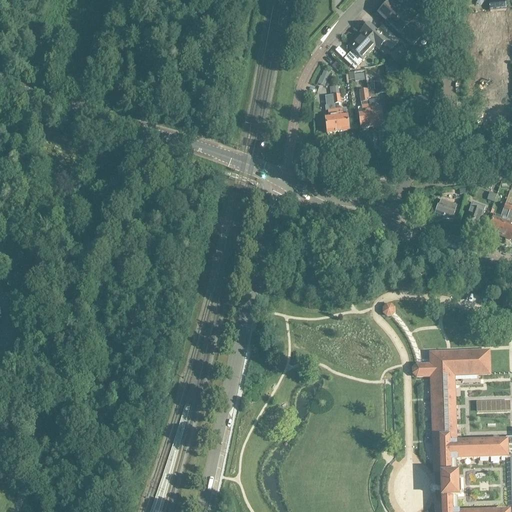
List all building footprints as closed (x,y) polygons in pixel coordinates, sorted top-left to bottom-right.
[(411,23),(418,16),(416,0),(391,0),(378,15),(379,15),(386,22),(385,23),(389,27),(390,26),(399,35),(400,35),(411,23)] [(504,0),(494,0),(488,1),(489,12),(506,10),(504,0)] [(419,15),(418,16),(411,23),(423,35),(431,26),(419,15)] [(423,35),(411,23),(400,35),(412,47),(423,35)] [(369,24),(360,33),(361,34),(375,47),(378,50),(382,46),(391,54),(401,44),(390,35),(386,40),(369,24)] [(361,34),(360,33),(360,34),(361,34),(349,48),(354,52),(350,56),(349,55),(344,60),(354,70),(375,48),(378,50),(375,47),(361,34)] [(501,76),(509,75),(508,61),(499,62),(501,76)] [(397,65),(385,67),(386,75),(398,73),(397,65)] [(384,83),(376,83),(374,83),(375,96),(385,95),(384,83)] [(335,108),(338,133),(349,132),(346,109),(339,110),(338,104),(340,104),(338,87),(332,88),(333,95),(335,106),(335,108)] [(332,88),(330,88),(331,97),(325,98),(326,107),(327,107),(335,106),(333,95),(332,88)] [(371,121),(369,106),(367,90),(359,91),(361,107),(362,107),(362,113),(358,114),(361,130),(372,129),(371,121)] [(506,117),(505,111),(510,110),(509,100),(494,102),(491,102),(491,97),(484,98),(486,119),(497,118),(497,120),(505,119),(505,117),(506,117)] [(411,105),(412,115),(429,113),(428,98),(411,99),(411,105)] [(376,105),(369,106),(371,121),(372,129),(383,127),(380,105),(376,105)] [(335,106),(327,107),(329,117),(325,118),(327,135),(338,133),(335,108),(335,106)] [(373,129),(360,131),(361,137),(374,135),(373,129)] [(441,201),(435,215),(452,221),(458,205),(455,204),(454,206),(441,201)] [(509,214),(511,206),(505,204),(502,211),(509,214)] [(477,205),(475,210),(483,213),(485,208),(477,205)] [(483,213),(475,210),(470,208),(464,225),(477,230),(483,213)] [(501,237),(506,221),(494,217),(488,232),(490,233),(490,235),(493,236),(495,234),(501,237)] [(511,223),(506,221),(501,237),(505,238),(506,240),(509,241),(510,240),(511,240),(511,239),(511,223)] [(386,306),(382,310),(382,315),(386,319),(392,318),(395,315),(395,309),(391,305),(386,306)] [(431,367),(423,367),(421,367),(418,367),(416,367),(413,370),(414,375),(417,378),(431,377),(435,473),(441,473),(442,485),(442,488),(442,490),(442,503),(436,503),(435,511),(511,511),(511,438),(506,438),(506,443),(457,444),(456,428),(455,428),(453,376),(489,375),(489,353),(455,354),(447,355),(431,355),(430,355),(431,367)] [(476,403),(476,412),(487,412),(487,402),(476,403)] [(487,402),(487,412),(498,412),(498,402),(487,402)] [(498,402),(498,412),(510,411),(510,402),(498,402)]
